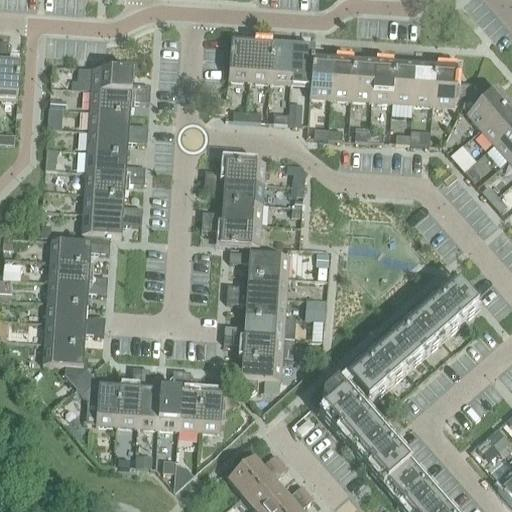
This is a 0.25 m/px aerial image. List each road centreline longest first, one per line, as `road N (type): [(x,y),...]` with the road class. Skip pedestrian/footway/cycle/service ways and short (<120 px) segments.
road 1 (residential): [(511,297),(435,199),(331,181),(296,149),(183,142)]
road 2 (residential): [(190,16),(320,24),(352,7),(412,9),(423,0)]
road 3 (residential): [(172,329),(183,142)]
road 4 (residential): [(0,26),(112,33),(146,16)]
road 5 (residential): [(183,142),(190,16)]
